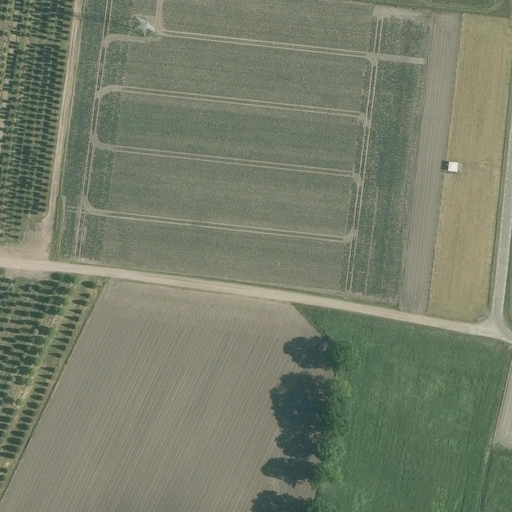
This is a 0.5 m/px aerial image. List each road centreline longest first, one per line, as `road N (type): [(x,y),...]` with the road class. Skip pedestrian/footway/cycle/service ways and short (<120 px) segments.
road 1 (track): [(0,260),(257,290),(495,334)]
road 2 (unclassified): [(511,338),(495,334),(511,171)]
